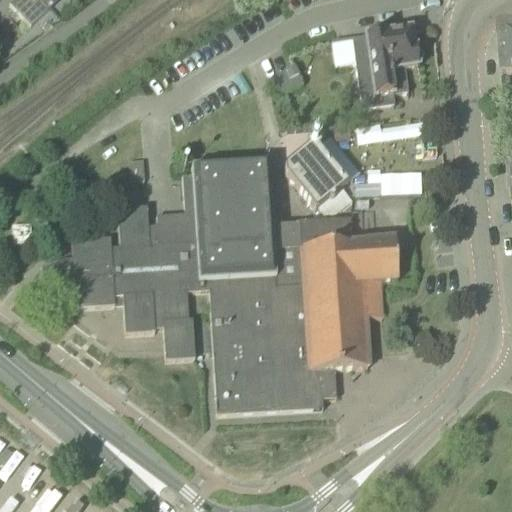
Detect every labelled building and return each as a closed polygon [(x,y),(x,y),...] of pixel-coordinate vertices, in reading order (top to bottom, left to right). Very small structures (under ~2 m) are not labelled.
[(17,0),(8,9),(29,31),(50,12),(39,1),(39,0),(17,0)] [(502,78),(504,78),(511,78),(511,30),(507,31),(506,31),(505,32),(505,33),(501,37),(500,37),(499,38),(499,39),(502,78)] [(414,45),(412,34),(379,39),(388,101),(392,101),(407,99),(403,74),(417,72),(417,69),(418,69),(419,68),(420,67),(421,66),(422,64),(422,63),(422,62),(422,60),(422,58),(420,56),(419,54),(418,54),(417,53),(415,53),(412,53),(411,45),(414,45)] [(365,43),(351,45),(351,46),(331,49),(334,73),(354,70),(361,116),(393,111),(392,101),(388,101),(379,39),(365,41),(365,43)] [(293,73),(292,73),(271,83),(278,97),(300,87),(293,73)] [(349,144),(348,131),(332,133),(334,146),(349,144)] [(314,215),(338,196),(347,189),(317,152),(320,150),(313,141),(305,148),(307,151),(284,170),(284,179),(314,215)] [(71,265),(66,265),(62,266),(40,273),(41,291),(64,296),(73,295),(74,314),(114,312),(113,302),(117,302),(122,302),(124,340),(154,338),(153,335),(162,334),(164,366),(194,365),(191,325),(188,326),(186,298),(208,296),(216,421),(322,415),(321,405),(335,404),(333,376),(366,373),(363,325),(381,324),(379,287),(359,288),(356,249),(350,249),(349,227),(349,225),(297,228),(297,230),(272,231),(268,167),(190,172),(191,181),(181,182),(184,220),(155,222),(156,232),(147,232),(146,213),(116,215),(119,253),(110,253),(109,244),(70,246),(71,265)] [(34,223),(44,222),(43,212),(33,213),(34,223)] [(12,249),(31,248),(30,230),(11,231),(12,249)] [(396,286),(394,261),(393,247),(356,249),(359,288),(379,287),(396,286)]
